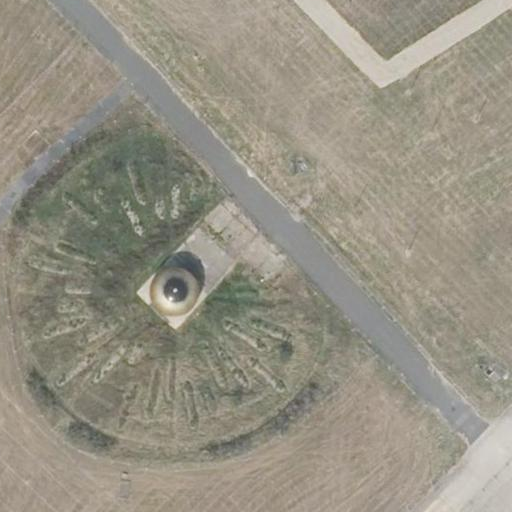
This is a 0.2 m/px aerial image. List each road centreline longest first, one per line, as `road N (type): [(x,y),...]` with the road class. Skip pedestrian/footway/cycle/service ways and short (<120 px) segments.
road 1 (track): [(69,0),(511,471)]
road 2 (track): [(304,0),(377,73),(494,0)]
